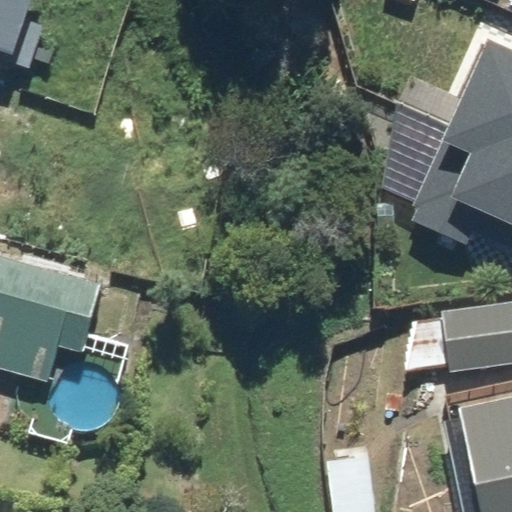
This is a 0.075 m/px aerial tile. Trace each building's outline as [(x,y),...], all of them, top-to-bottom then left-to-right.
[(0,0),(0,59),(12,63),(22,28),(40,33),(50,0),(0,0)] [(475,191),(511,208),(511,32),(426,211),(458,227),(475,191)] [(0,117),(0,193),(48,210),(71,140),(0,117)] [(100,348),(120,279),(0,244),(0,355),(67,375),(77,341),(100,348)] [(511,511),(511,299),(457,310),(495,511),(511,511)] [(386,511),(381,453),(341,457),(345,511),(386,511)]
